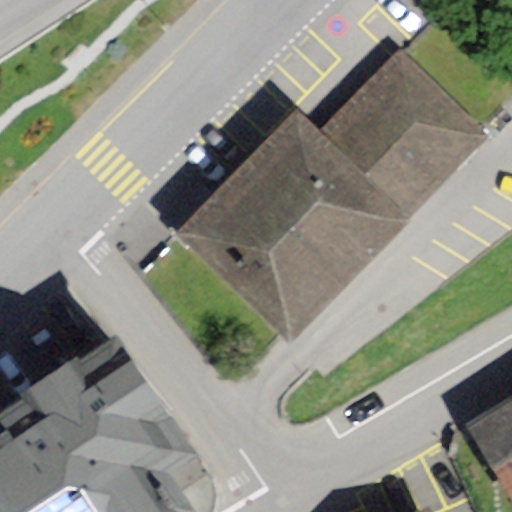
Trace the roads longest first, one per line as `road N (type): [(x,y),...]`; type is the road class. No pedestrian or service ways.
road 1 (residential): [(288,511),(55,218)]
road 2 (tertiary): [(55,218),(277,0)]
road 3 (residential): [(291,511),(511,369)]
